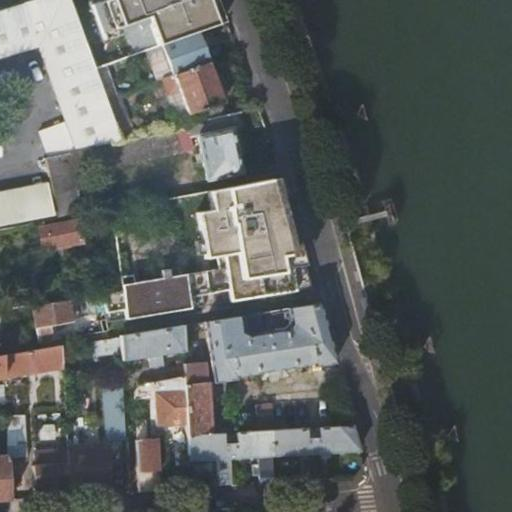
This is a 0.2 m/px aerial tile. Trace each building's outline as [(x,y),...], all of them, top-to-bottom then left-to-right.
[(33,0),(0,10),(0,59),(41,47),(67,121),(41,131),(51,158),(48,158),(48,161),(77,155),(107,147),(124,144),(122,139),(108,101),(100,81),(96,70),(70,0),(33,0)] [(200,33),(223,24),(214,0),(105,0),(92,5),(105,42),(128,33),(136,56),(165,45),(200,33)] [(200,33),(165,45),(176,76),(211,63),(200,33)] [(211,63),(176,76),(181,92),(188,113),(223,100),(211,63)] [(110,65),(96,70),(100,81),(113,76),(110,65)] [(113,76),(100,81),(108,101),(121,95),(113,76)] [(176,76),(155,83),(161,98),(181,92),(176,76)] [(108,101),(122,139),(136,136),(121,95),(108,101)] [(234,102),(225,105),(226,107),(228,115),(238,112),(234,102)] [(228,115),(226,107),(212,111),(214,118),(228,115)] [(233,129),(228,115),(214,118),(207,120),(210,134),(233,129)] [(189,124),(192,138),(199,137),(210,134),(207,120),(189,124)] [(167,122),(169,129),(177,126),(176,121),(167,122)] [(166,129),(172,157),(195,152),(192,138),(189,124),(177,126),(169,129),(166,129)] [(107,147),(77,155),(81,177),(172,157),(166,129),(136,136),(122,139),(124,144),(107,147)] [(210,134),(199,137),(208,180),(242,172),(233,129),(210,134)] [(77,155),(48,161),(55,194),(78,190),(83,188),(81,177),(77,155)] [(281,178),(209,192),(212,210),(197,213),(203,248),(222,245),(226,267),(211,270),(215,293),(230,290),(232,302),(312,289),(302,255),(263,261),(261,245),(253,247),(252,237),(295,230),(281,178)] [(0,226),(56,215),(50,182),(0,192),(0,226)] [(122,207),(166,198),(163,186),(120,194),(122,207)] [(78,190),(55,194),(60,219),(82,215),(78,190)] [(118,252),(113,211),(100,214),(104,242),(101,243),(103,254),(118,252)] [(80,220),(40,228),(45,250),(84,243),(80,220)] [(297,239),(261,245),(263,261),(302,255),(297,239)] [(190,297),(205,295),(201,271),(181,275),(179,267),(161,270),(161,278),(133,283),(133,275),(121,276),(123,289),(103,293),(105,304),(106,311),(125,308),(126,320),(192,309),(190,297)] [(201,271),(205,295),(215,293),(211,270),(201,271)] [(37,304),(55,301),(53,291),(35,294),(37,304)] [(100,305),(98,294),(69,299),(70,310),(100,305)] [(70,310),(69,299),(55,301),(37,304),(36,304),(39,325),(72,320),(70,310)] [(336,361),(320,303),(289,308),(291,324),(287,329),(250,335),(244,332),(242,316),(206,322),(216,382),(238,378),(237,375),(314,362),(315,365),(336,361)] [(181,326),(122,336),(123,350),(124,361),(151,357),(163,355),(183,352),(181,326)] [(122,336),(111,338),(96,340),(99,354),(123,350),(122,336)] [(65,367),(64,346),(4,355),(3,356),(4,376),(65,367)] [(164,366),(163,355),(151,357),(153,367),(164,366)] [(184,365),(183,360),(179,361),(180,366),(171,367),(172,380),(185,378),(184,365)] [(204,363),(184,365),(185,378),(186,388),(208,384),(204,363)] [(185,378),(172,380),(155,383),(155,382),(141,385),(138,393),(138,396),(157,394),(159,424),(188,423),(186,388),(185,378)] [(216,428),(208,384),(186,388),(188,423),(188,435),(216,433),(216,428)] [(123,388),(108,390),(112,440),(127,438),(123,388)] [(274,430),(277,430),(274,405),(257,406),(259,431),(274,430)] [(26,417),(7,419),(9,455),(8,455),(9,462),(28,461),(26,417)] [(138,439),(142,492),(163,490),(159,438),(150,439),(148,421),(139,421),(140,439),(138,439)] [(361,450),(354,425),(315,427),(317,453),(361,450)] [(317,453),(315,427),(277,430),(274,430),(275,456),(317,453)] [(275,456),(274,430),(259,431),(233,433),(234,458),(272,456),(275,456)] [(188,435),(190,461),(224,459),(234,458),(233,433),(224,433),(216,433),(188,435)] [(72,458),(71,449),(38,451),(39,465),(34,465),(35,485),(74,483),(72,458)] [(0,455),(0,500),(11,500),(9,462),(8,455),(0,455)] [(72,458),(74,483),(111,481),(110,456),(72,458)] [(277,483),(275,456),(272,456),(273,462),(261,463),(262,484),(277,483)] [(224,459),(225,486),(235,485),(234,458),(224,459)]
